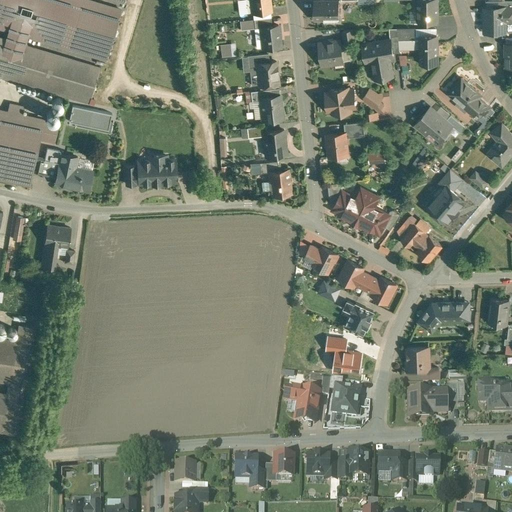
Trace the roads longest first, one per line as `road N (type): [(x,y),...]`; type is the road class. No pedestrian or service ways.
road 1 (residential): [(0,193),(96,212),(262,206),(311,225)]
road 2 (residential): [(291,0),(311,225)]
road 3 (residential): [(158,448),(377,438)]
road 4 (residential): [(426,281),(389,347),(377,438)]
road 5 (residential): [(0,460),(158,448)]
road 6 (residential): [(377,438),(511,434)]
road 7 (residential): [(511,180),(426,281)]
road 8 (residential): [(311,225),(426,281)]
